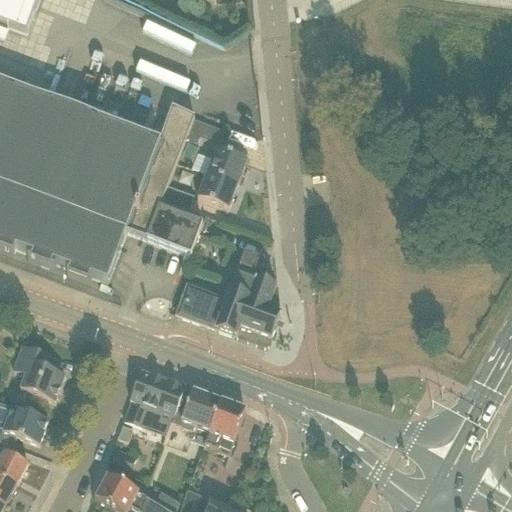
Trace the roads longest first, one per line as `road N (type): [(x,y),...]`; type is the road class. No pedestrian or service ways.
road 1 (residential): [(297,272),(270,0)]
road 2 (tertiary): [(307,408),(130,339)]
road 3 (residential): [(60,511),(130,339)]
road 4 (tertiary): [(307,408),(422,511)]
road 5 (tertiary): [(445,467),(402,442),(307,408)]
road 6 (tertiary): [(130,339),(0,291)]
road 7 (secondary): [(511,349),(445,467)]
